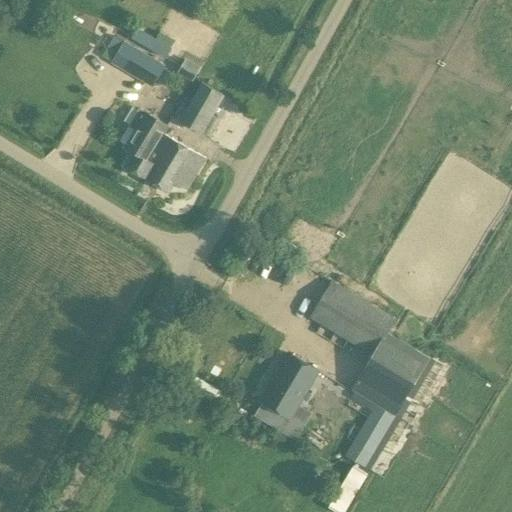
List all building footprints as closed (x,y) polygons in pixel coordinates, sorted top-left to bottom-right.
[(170,49),(148,36),(143,45),(165,57),(170,49)] [(112,63),(152,87),(165,65),(124,41),(112,63)] [(213,115),(225,95),(203,82),(180,122),(206,137),(217,118),(213,115)] [(155,165),(146,161),(166,125),(145,113),(139,109),(129,126),(135,129),(133,133),(125,147),(133,152),(124,167),(147,180),(155,165)] [(155,165),(147,180),(169,193),(174,185),(187,192),(206,158),(162,133),(167,125),(166,125),(146,161),(155,165)] [(258,250),(243,280),(269,293),(274,284),(287,290),(298,269),(258,250)] [(388,333),(396,320),(396,319),(332,281),(331,281),(309,318),(372,355),(351,390),(375,404),(348,449),(344,457),(350,461),(364,468),(376,449),(396,417),(431,358),(388,333)] [(277,410),(302,358),(279,346),(253,401),(277,410)] [(346,511),(368,475),(367,474),(354,466),(349,474),(328,509),(332,511),(346,511)]
